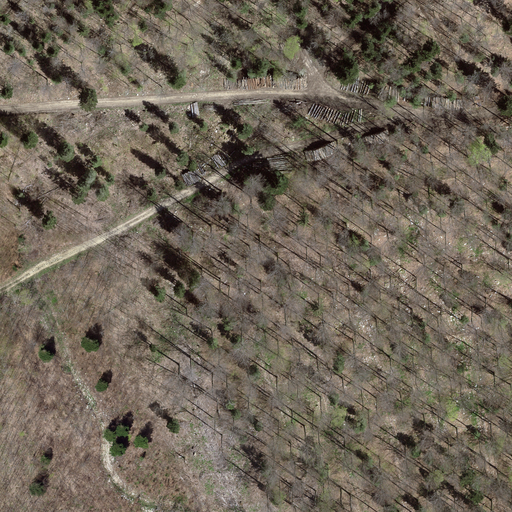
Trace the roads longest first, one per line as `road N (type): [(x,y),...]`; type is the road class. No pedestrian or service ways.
road 1 (track): [(511,105),(453,118),(296,92),(0,110)]
road 2 (track): [(416,111),(240,164),(0,290)]
